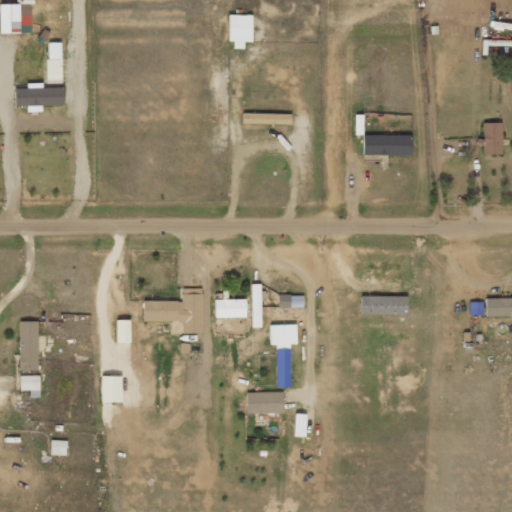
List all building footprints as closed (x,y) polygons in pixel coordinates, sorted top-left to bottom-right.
[(0,32),(18,33),(18,4),(0,4),(0,32)] [(227,41),(232,41),(232,48),(242,48),(243,42),(250,42),(251,15),(228,15),(227,41)] [(61,78),(60,43),(46,43),(46,78),(61,78)] [(14,106),(26,106),(26,112),(41,111),(41,105),(63,105),(62,87),(41,87),(41,83),(27,83),(27,88),(13,88),(14,106)] [(290,114),(241,113),(241,123),(289,124),(290,114)] [(501,123),(480,122),(479,145),(482,145),(482,154),(500,154),(501,123)] [(411,155),(411,134),(361,135),(362,155),(411,155)] [(251,327),(260,327),(259,284),(250,284),(251,327)] [(202,333),(201,288),(181,288),(181,300),(142,301),(142,321),(181,321),(181,333),(202,333)] [(244,299),(226,299),(226,291),(222,291),(222,299),(214,299),(214,318),(245,317),(244,299)] [(302,295),(278,295),(277,308),(302,308),(302,295)] [(406,296),(360,296),(359,314),(406,315),(406,296)] [(485,316),(511,315),(511,297),(484,298),(485,316)] [(18,370),(36,370),(37,321),(18,321),(18,370)] [(128,321),(112,321),(112,343),(128,342),(128,321)] [(39,397),(38,375),(19,376),(20,390),(29,390),(29,397),(39,397)] [(246,413),(282,412),(282,392),(245,392),(246,413)] [(304,437),(305,414),(293,414),(293,436),(304,437)] [(65,455),(66,441),(50,440),(50,455),(65,455)]
